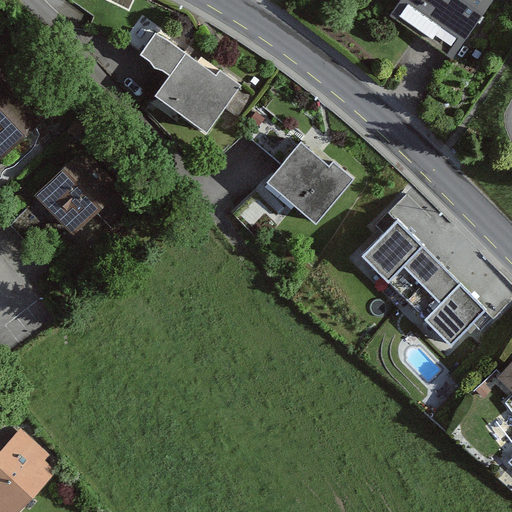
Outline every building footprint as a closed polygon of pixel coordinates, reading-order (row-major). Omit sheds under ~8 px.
[(393,0),(384,15),(448,57),(485,0),(393,0)] [(200,78),(171,57),(137,102),(188,141),(228,87),(206,70),(200,78)] [(42,126),(1,79),(0,80),(0,155),(3,159),(42,126)] [(316,170),(286,144),(248,188),(300,232),(344,180),(323,162),(316,170)] [(122,194),(85,155),(40,198),(77,236),(122,194)] [(343,261),(435,352),(475,312),(383,221),(343,261)] [(511,354),(489,379),(511,400),(511,456),(501,468),(511,477),(511,354)] [(23,511),(58,473),(18,437),(0,457),(0,511),(23,511)]
